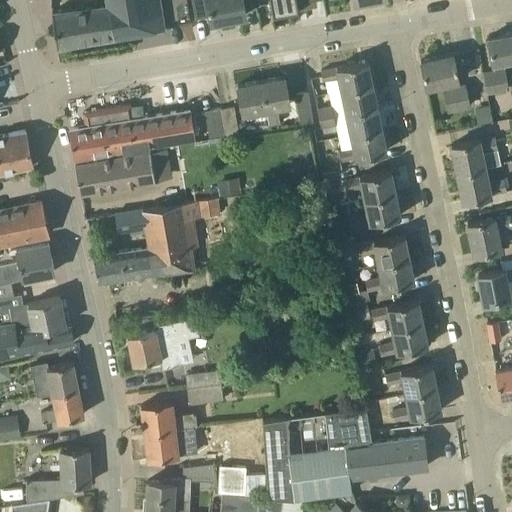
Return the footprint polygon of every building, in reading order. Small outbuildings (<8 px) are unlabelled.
[(158,0),(107,0),(108,5),(52,12),(57,46),(163,29),(158,0)] [(192,0),(196,17),(210,15),(211,22),(215,21),(216,25),(231,22),(230,18),(246,15),(243,0),(192,0)] [(270,0),(273,13),(298,9),(297,2),(307,0),(270,0)] [(503,61),(511,59),(511,33),(488,38),(495,70),(484,72),(487,92),(509,88),(503,61)] [(421,60),(426,87),(443,83),(448,110),(470,105),(465,85),(460,86),(453,53),(421,60)] [(342,90),(373,83),(368,60),(321,70),(323,80),(339,77),(342,90)] [(281,122),(278,107),(290,105),(285,76),(261,81),(266,109),(267,109),(270,125),(281,122)] [(243,114),(266,109),(261,81),(238,85),(243,114)] [(346,112),(377,105),(373,83),(342,90),(346,112)] [(301,123),(313,121),(308,91),(295,93),(301,123)] [(70,128),(75,159),(195,140),(190,109),(133,118),(131,104),(83,112),(86,126),(70,128)] [(234,105),(222,107),(226,135),(239,133),(234,105)] [(317,108),(319,117),(334,114),(332,105),(317,108)] [(351,134),(382,128),(377,105),(346,112),(351,134)] [(492,121),(489,105),(474,108),(477,124),(492,121)] [(214,130),(225,128),(221,108),(210,110),(214,130)] [(334,114),(319,117),(321,126),(336,123),(334,114)] [(342,169),(340,160),(387,151),(382,128),(351,134),(354,147),(319,154),(323,173),(342,169)] [(0,172),(33,166),(26,130),(0,134),(0,172)] [(451,145),(457,173),(485,167),(501,164),(495,137),(480,140),(479,139),(451,145)] [(75,163),(80,192),(155,180),(150,151),(75,163)] [(485,167),(457,173),(463,201),(491,195),(491,194),(507,190),(504,179),(489,182),(485,167)] [(365,199),(396,192),(391,169),(344,180),(346,189),(362,186),(365,199)] [(219,196),(242,192),(239,180),(238,176),(216,181),(219,196)] [(396,192),(365,199),(367,212),(352,215),(354,225),(369,221),(369,222),(401,215),(396,192)] [(98,281),(193,269),(196,268),(193,246),(190,246),(186,217),(220,213),(218,197),(182,202),(115,213),(118,230),(145,226),(148,247),(94,254),(98,281)] [(0,243),(46,234),(49,233),(42,201),(0,209),(0,243)] [(493,218),(493,217),(468,223),(474,254),(500,249),(495,228),(511,224),(509,214),(493,218)] [(378,264),(409,257),(405,234),(358,244),(360,254),(376,251),(378,264)] [(54,271),(48,243),(17,250),(19,259),(0,264),(0,281),(4,281),(23,277),(23,278),(54,271)] [(409,257),(378,264),(381,277),(366,280),(368,289),(383,286),(383,287),(414,280),(409,257)] [(511,268),(504,270),(504,269),(478,274),(484,303),(510,298),(506,280),(511,278),(511,268)] [(369,300),(367,289),(359,291),(357,283),(343,285),(347,305),(366,301),(369,300)] [(65,325),(60,297),(59,296),(10,307),(13,322),(14,329),(42,323),(43,332),(65,328),(71,327),(70,325),(65,325)] [(392,329),(423,322),(418,299),(372,309),(374,319),(389,315),(392,329)] [(362,320),(370,318),(366,301),(347,305),(354,335),(365,333),(362,320)] [(197,334),(194,318),(155,326),(155,329),(127,335),(133,364),(160,358),(162,367),(177,364),(173,338),(197,334)] [(487,323),(490,341),(501,339),(497,321),(487,323)] [(0,356),(74,342),(71,327),(65,328),(43,332),(42,323),(14,329),(13,322),(0,323),(0,356)] [(423,322),(392,329),(395,342),(379,345),(381,354),(428,345),(423,322)] [(361,368),(375,365),(371,348),(357,351),(361,368)] [(31,364),(32,369),(35,380),(49,377),(53,394),(79,390),(73,361),(46,366),(45,361),(31,364)] [(406,393),(437,387),(432,364),(385,374),(387,383),(403,380),(406,393)] [(8,366),(0,367),(0,380),(11,378),(8,366)] [(500,396),(511,393),(511,366),(496,369),(500,396)] [(187,387),(221,383),(219,369),(186,373),(187,387)] [(189,403),(223,399),(221,383),(187,387),(189,403)] [(437,387),(406,393),(408,406),(393,410),(395,419),(442,410),(437,387)] [(43,422),(84,414),(79,390),(53,394),(56,409),(41,412),(43,422)] [(146,401),(172,398),(171,391),(146,393),(146,401)] [(144,431),(175,428),(197,426),(195,412),(180,414),(180,418),(174,419),(172,401),(141,405),(144,431)] [(372,442),(371,431),(368,408),(263,420),(268,497),(283,498),(294,499),(304,498),(338,493),(352,491),(350,476),(428,466),(424,436),(372,442)] [(0,418),(0,440),(19,440),(18,418),(0,418)] [(175,428),(144,431),(148,459),(179,455),(175,428)] [(90,483),(89,447),(60,449),(62,478),(26,479),(27,501),(50,497),(83,492),(83,483),(90,483)] [(149,511),(188,511),(190,479),(215,481),(213,462),(183,466),(183,477),(173,477),(173,481),(148,480),(146,511),(149,511)] [(218,471),(218,491),(245,492),(246,472),(246,466),(218,465),(218,471)] [(246,472),(245,492),(265,493),(266,472),(246,472)] [(257,511),(259,497),(240,495),(238,511),(257,511)] [(396,495),(395,501),(400,508),(409,505),(409,495),(396,495)] [(27,501),(12,503),(10,511),(47,511),(50,497),(27,501)] [(280,511),(283,498),(268,497),(259,497),(257,511),(280,511)] [(368,511),(356,501),(347,511),(336,502),(327,511),(368,511)]
